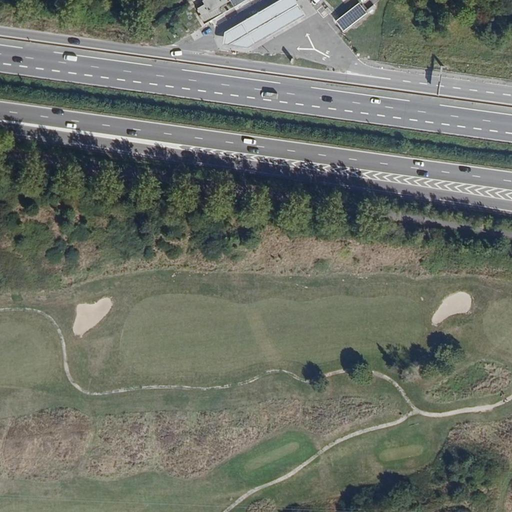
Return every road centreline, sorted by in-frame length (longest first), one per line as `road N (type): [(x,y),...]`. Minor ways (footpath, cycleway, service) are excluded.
road 1 (trunk): [(0,127),(511,207)]
road 2 (trunk): [(511,129),(0,57)]
road 3 (trunk): [(0,110),(511,181)]
road 4 (trunk): [(405,84),(168,54)]
road 5 (trunk): [(168,54),(0,32)]
